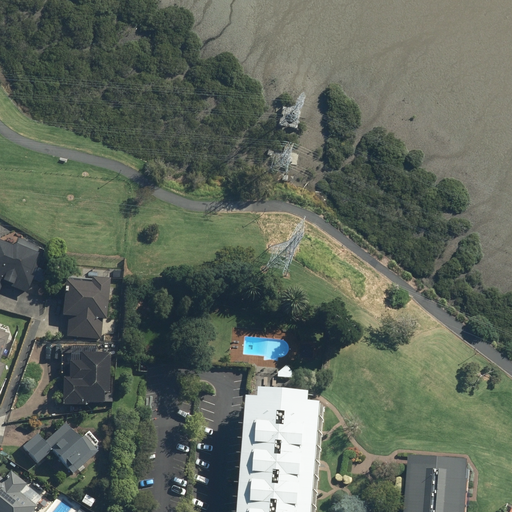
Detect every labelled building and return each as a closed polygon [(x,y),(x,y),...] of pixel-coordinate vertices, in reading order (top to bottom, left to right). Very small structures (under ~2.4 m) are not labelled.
[(0,243),(0,291),(3,285),(25,296),(33,279),(30,277),(38,260),(40,260),(43,253),(18,240),(13,250),(0,243)] [(66,337),(72,338),(101,340),(102,321),(106,321),(109,279),(89,278),(89,284),(64,282),(64,289),(63,289),(63,294),(64,294),(62,317),(68,317),(66,337)] [(0,332),(0,383),(2,376),(0,375),(0,361),(1,358),(0,357),(0,353),(2,348),(5,348),(9,336),(0,332)] [(62,378),(62,404),(88,406),(88,403),(104,404),(104,394),(108,394),(111,354),(79,352),(78,361),(68,360),(67,378),(62,378)] [(319,511),(327,402),(318,401),(318,393),(306,393),(262,389),(261,397),(251,397),(244,492),(242,511),(319,511)] [(98,452),(97,442),(88,432),(80,440),(65,424),(45,442),(38,434),(23,447),(38,464),(51,452),(69,471),(67,472),(71,476),(77,471),(80,473),(86,468),(83,465),(98,452)] [(511,511),(511,510),(510,511),(465,511),(469,460),(411,457),(410,462),(407,511),(511,511)] [(0,476),(0,511),(31,511),(36,507),(33,504),(41,494),(33,487),(25,496),(20,492),(26,485),(15,475),(8,483),(0,476)]
